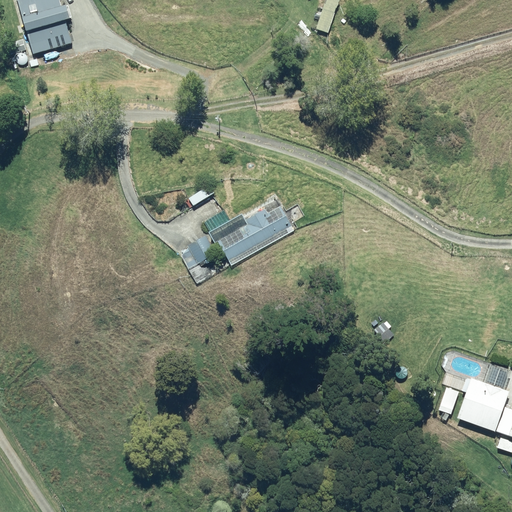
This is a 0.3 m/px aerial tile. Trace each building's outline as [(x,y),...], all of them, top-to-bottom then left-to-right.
[(57,0),(16,0),(33,56),(71,44),(64,23),(68,22),(64,8),(60,9),(57,0)] [(202,190),(185,199),(190,207),(206,198),(202,190)] [(244,223),(247,228),(218,243),(229,262),(291,227),(280,209),(267,216),(264,212),(244,223)] [(189,270),(216,254),(206,238),(188,248),(181,257),(189,270)] [(432,313),(421,307),(417,314),(429,320),(432,313)] [(396,356),(392,362),(398,366),(402,360),(396,356)] [(461,392),(465,393),(456,419),(511,436),(511,410),(503,407),(508,392),(469,379),(469,380),(465,379),(461,392)] [(446,388),(439,410),(450,414),(458,392),(446,388)] [(257,403),(251,414),(258,418),(264,407),(257,403)] [(511,440),(501,437),(498,447),(511,452),(511,440)]
